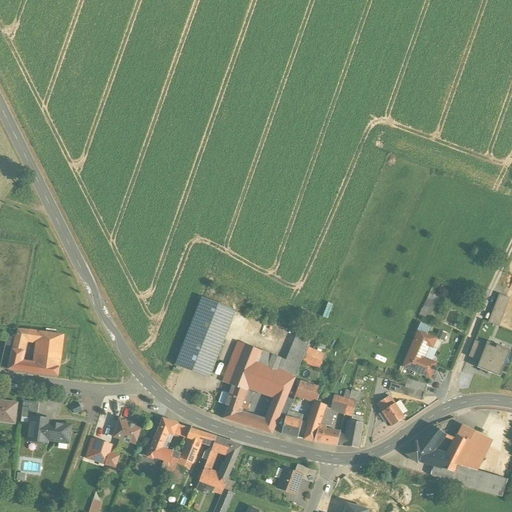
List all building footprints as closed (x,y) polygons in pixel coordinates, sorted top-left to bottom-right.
[(499,294),(488,323),(496,326),(507,297),(499,294)] [(429,295),(419,316),(428,320),(437,299),(429,295)] [(202,300),(176,365),(209,377),(234,312),(202,300)] [(10,329),(0,368),(8,370),(14,346),(18,330),(10,329)] [(58,335),(18,330),(14,346),(24,347),(25,340),(38,342),(41,343),(55,344),(57,345),(58,335)] [(288,348),(283,360),(299,366),(301,362),(307,348),(312,336),(298,330),(291,349),(288,348)] [(443,341),(447,334),(440,330),(437,337),(443,341)] [(419,331),(403,367),(430,378),(434,368),(422,362),(423,358),(421,358),(427,345),(432,348),(436,339),(419,331)] [(52,368),(49,367),(49,375),(57,376),(63,336),(58,335),(57,345),(55,344),(54,353),(52,368)] [(486,345),(475,341),(468,357),(479,361),(486,345)] [(224,381),(236,385),(235,387),(240,389),(246,391),(247,388),(264,395),(274,399),(274,401),(283,405),(286,398),(295,377),(299,366),(283,360),(239,342),(236,351),(230,364),(224,381)] [(510,351),(487,342),(486,345),(479,361),(477,368),(480,369),(480,371),(479,371),(481,371),(483,371),(485,372),(488,375),(488,374),(487,374),(488,373),(500,377),(510,351)] [(55,344),(41,343),(41,345),(40,351),(54,353),(55,344)] [(24,347),(14,346),(8,370),(18,371),(20,363),(24,347)] [(325,355),(307,348),(301,362),(318,369),(325,355)] [(54,353),(40,351),(38,365),(49,367),(52,368),(54,353)] [(38,365),(20,363),(18,371),(37,374),(38,365)] [(49,367),(38,365),(37,374),(49,375),(49,367)] [(426,385),(406,378),(403,386),(424,393),(426,385)] [(301,382),(295,396),(316,403),(321,390),(301,382)] [(421,401),(424,393),(403,386),(390,382),(388,391),(421,401)] [(240,389),(235,387),(232,395),(229,404),(223,419),(242,425),(272,434),(283,405),(274,401),(265,422),(245,415),(248,407),(241,405),(246,391),(240,389)] [(220,401),(229,404),(232,395),(224,392),(220,401)] [(361,396),(350,393),(348,401),(355,403),(359,404),(361,396)] [(382,413),(395,404),(388,394),(375,403),(382,413)] [(334,396),(330,410),(335,411),(344,414),(348,401),(342,399),(334,397),(335,396),(334,396)] [(294,401),(286,398),(283,405),(280,414),(287,417),(294,401)] [(39,403),(23,401),(21,417),(31,419),(31,418),(37,419),(39,403)] [(355,403),(348,401),(344,414),(351,416),(352,416),(355,403)] [(17,405),(0,402),(0,422),(14,424),(17,405)] [(71,407),(74,414),(83,411),(78,402),(71,407)] [(316,403),(309,423),(304,440),(315,442),(317,433),(319,426),(321,421),(325,408),(326,406),(316,403)] [(395,404),(382,413),(391,427),(404,418),(395,404)] [(330,410),(325,408),(321,421),(319,426),(326,427),(329,428),(335,411),(330,410)] [(101,426),(108,426),(109,415),(100,415),(100,430),(101,430),(101,426)] [(302,422),(286,417),(281,434),(298,439),(302,422)] [(70,426),(43,423),(44,420),(37,419),(31,418),(31,419),(28,441),(47,443),(47,440),(68,443),(70,426)] [(135,426),(126,423),(125,422),(120,420),(115,434),(114,438),(119,439),(123,441),(123,442),(129,444),(130,443),(136,445),(141,430),(135,428),(135,426)] [(172,423),(162,420),(154,442),(163,445),(169,433),(169,431),(172,423)] [(309,423),(302,422),(298,439),(304,440),(309,423)] [(351,422),(350,422),(347,438),(341,437),(339,446),(357,449),(362,424),(358,424),(351,422)] [(191,429),(172,423),(169,431),(188,437),(191,429)] [(469,443),(458,465),(477,471),(493,440),(462,425),(457,436),(469,443)] [(329,428),(326,427),(319,426),(317,433),(315,442),(336,446),(339,433),(328,431),(329,428)] [(419,444),(416,442),(407,455),(418,464),(419,462),(427,465),(431,455),(429,455),(445,435),(433,426),(419,444)] [(216,438),(191,429),(188,437),(186,444),(184,449),(195,454),(200,442),(213,446),(216,438)] [(457,436),(445,459),(438,457),(435,467),(454,473),(457,467),(458,465),(469,443),(457,436)] [(241,446),(216,438),(213,446),(221,449),(227,451),(229,452),(228,456),(224,465),(231,468),(233,464),(241,446)] [(86,458),(105,464),(110,451),(111,445),(93,439),(86,458)] [(123,441),(119,439),(117,448),(119,453),(126,455),(129,444),(123,442),(123,441)] [(68,443),(47,440),(47,443),(46,448),(66,450),(68,443)] [(163,445),(154,442),(151,449),(160,452),(162,449),(163,445)] [(213,446),(207,462),(205,467),(204,470),(212,473),(219,453),(221,449),(213,446)] [(160,452),(151,449),(147,458),(170,467),(172,463),(176,454),(162,449),(160,452)] [(195,454),(184,449),(181,456),(181,457),(192,461),(195,454)] [(110,451),(105,464),(115,467),(118,457),(115,456),(113,452),(110,451)] [(179,455),(176,454),(172,463),(176,465),(180,456),(179,455)] [(438,457),(431,455),(427,465),(434,467),(435,467),(438,457)] [(192,461),(181,457),(177,466),(186,470),(188,471),(192,461)] [(176,465),(172,463),(170,467),(167,473),(173,475),(177,466),(176,465)] [(231,468),(224,465),(219,475),(227,478),(231,468)] [(316,472),(297,465),(294,473),(302,475),(301,478),(312,483),(316,472)] [(477,471),(458,465),(457,467),(464,470),(462,475),(454,473),(451,482),(501,497),(507,480),(477,471)] [(173,475),(181,479),(186,470),(177,466),(173,475)] [(281,479),(285,469),(285,468),(278,466),(274,476),(281,479)] [(435,467),(434,467),(431,476),(451,482),(454,473),(435,467)] [(464,470),(457,467),(454,473),(462,475),(464,470)] [(294,473),(285,469),(281,479),(278,488),(295,494),(301,478),(302,475),(294,473)] [(212,473),(204,470),(199,482),(208,485),(222,490),(227,478),(219,475),(212,473)] [(233,483),(227,481),(223,490),(229,492),(233,483)] [(208,485),(199,482),(197,486),(195,492),(203,495),(208,485)] [(167,488),(159,485),(156,493),(157,493),(157,495),(163,497),(167,488)] [(223,490),(214,511),(226,511),(234,494),(229,492),(223,490)] [(93,500),(88,511),(96,511),(100,503),(93,500)]
